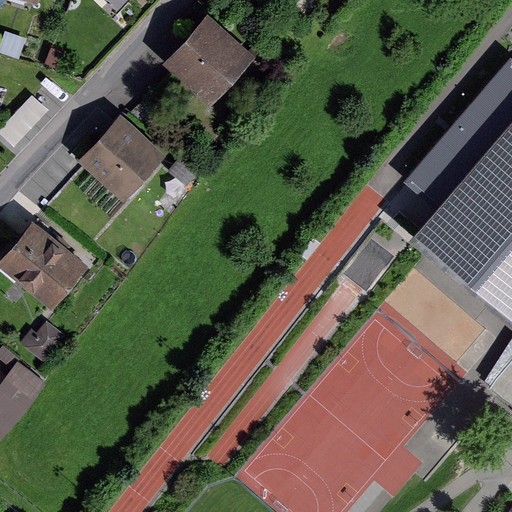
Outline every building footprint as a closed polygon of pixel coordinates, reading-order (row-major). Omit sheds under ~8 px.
[(105,0),(115,9),(124,0),(105,0)] [(248,61),(202,19),(159,66),(206,108),(248,61)] [(511,321),(511,65),(503,58),(405,180),(431,201),(408,230),(511,321)] [(17,142),(51,105),(35,90),(1,126),(17,142)] [(152,157),(109,118),(72,159),(115,198),(152,157)] [(76,268),(20,224),(0,249),(0,273),(44,308),(76,268)] [(62,340),(44,326),(28,347),(45,361),(62,340)] [(41,388),(16,368),(0,387),(0,440),(41,388)]
